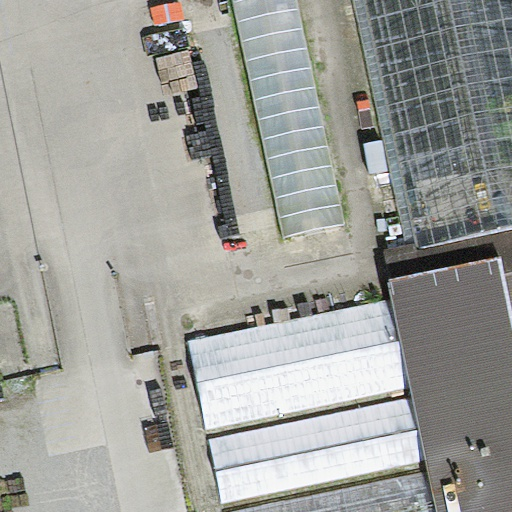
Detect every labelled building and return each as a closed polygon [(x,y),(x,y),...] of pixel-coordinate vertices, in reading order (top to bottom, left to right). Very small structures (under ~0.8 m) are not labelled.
[(237,0),(292,241),(356,227),(304,0),(237,0)] [(511,0),(358,0),(412,246),(511,226),(511,0)] [(511,226),(388,253),(442,511),(511,511),(511,315),(510,307),(511,307),(511,226)] [(394,306),(195,342),(203,383),(401,347),(394,306)] [(0,511),(28,511),(23,472),(0,474),(0,511)]
